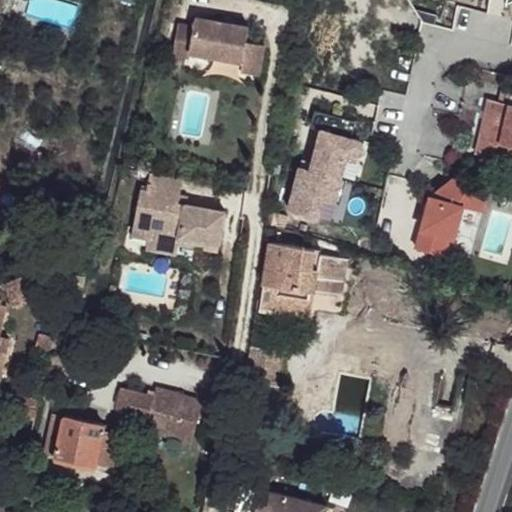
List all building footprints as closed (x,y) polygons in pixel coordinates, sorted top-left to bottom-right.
[(197,25),(181,21),(175,53),(191,57),(192,51),(244,62),(243,72),(261,76),(267,46),(249,43),(252,27),(199,16),(197,25)] [(486,98),(474,153),(511,160),(511,88),(510,88),(506,103),(486,98)] [(354,121),(313,111),(308,127),(319,130),(311,163),(300,160),(288,210),(317,219),(320,200),(339,205),(345,180),(339,179),(344,158),(354,160),(359,141),(349,138),(354,121)] [(152,171),(146,170),(142,186),(148,188),(152,171)] [(184,178),(152,171),(148,188),(142,186),(132,234),(148,237),(149,238),(150,233),(179,239),(180,236),(219,244),(226,212),(179,202),(184,178)] [(466,186),(457,175),(429,197),(414,248),(442,256),(447,237),(452,238),(461,206),(480,212),(486,192),(466,186)] [(217,252),(219,244),(180,236),(179,239),(150,233),(149,238),(148,237),(146,247),(176,254),(178,243),(217,252)] [(267,242),(257,312),(275,315),(274,309),(305,313),(308,291),(312,292),(315,275),(329,277),(334,255),(310,253),(311,247),(267,242)] [(315,275),(312,292),(342,298),(349,258),(334,255),(329,277),(315,275)] [(27,270),(1,282),(12,306),(38,294),(37,291),(48,288),(41,272),(30,277),(27,270)] [(0,373),(7,374),(14,332),(5,331),(8,306),(0,304),(0,373)] [(247,360),(244,384),(258,387),(275,389),(279,356),(249,351),(247,360)] [(143,393),(117,384),(110,402),(110,403),(110,404),(110,405),(110,406),(110,407),(111,409),(112,410),(113,411),(114,412),(116,413),(134,420),(143,393)] [(244,384),(242,395),(256,398),(258,387),(244,384)] [(174,395),(151,387),(136,432),(182,448),(196,409),(173,400),(174,395)] [(61,417),(54,460),(94,468),(95,464),(113,467),(119,435),(101,432),(102,426),(61,417)] [(233,490),(228,511),(255,511),(259,494),(233,490)] [(322,511),(324,504),(276,491),(270,511),(322,511)]
